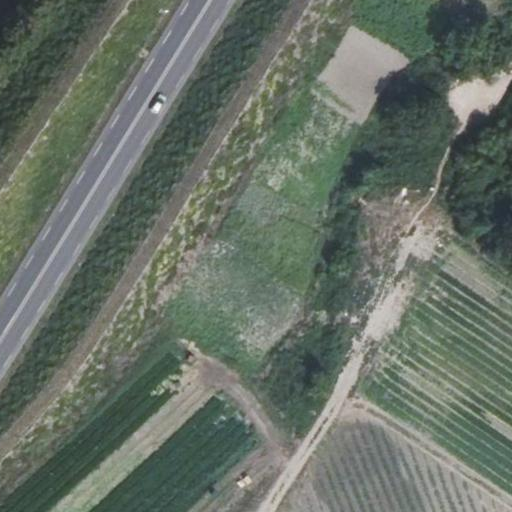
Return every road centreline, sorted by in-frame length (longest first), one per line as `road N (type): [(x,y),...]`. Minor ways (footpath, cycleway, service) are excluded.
road 1 (track): [(281,511),(373,364),(462,126),(511,74)]
road 2 (secondary): [(0,337),(202,0)]
